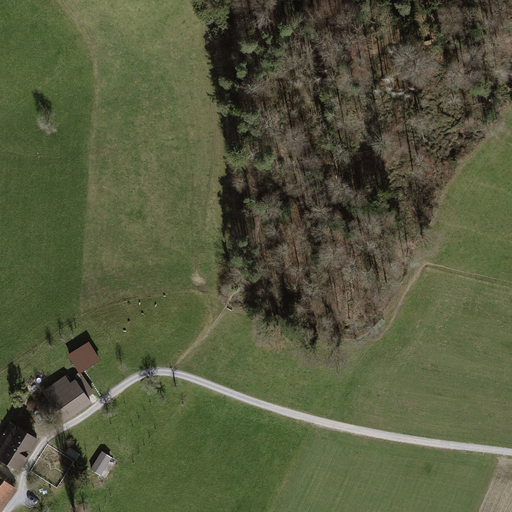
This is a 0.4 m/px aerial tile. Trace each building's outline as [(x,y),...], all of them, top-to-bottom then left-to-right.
[(98,358),(88,343),(70,354),(79,370),(98,358)] [(92,391),(80,374),(67,382),(65,379),(45,393),(65,421),(89,403),(84,396),(92,391)] [(38,437),(17,425),(0,452),(0,458),(18,469),(38,437)] [(110,458),(103,453),(92,469),(100,474),(110,458)] [(0,509),(16,487),(0,475),(0,509)]
